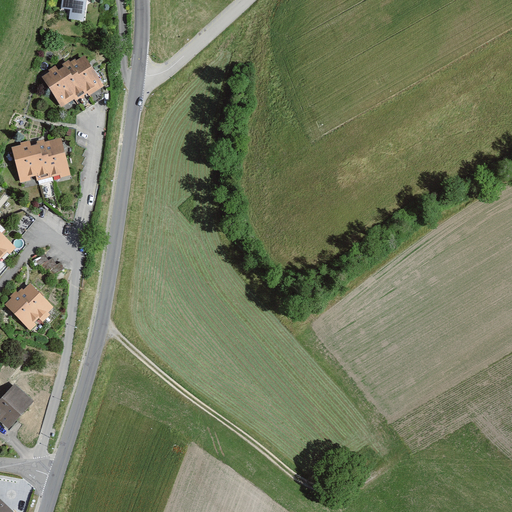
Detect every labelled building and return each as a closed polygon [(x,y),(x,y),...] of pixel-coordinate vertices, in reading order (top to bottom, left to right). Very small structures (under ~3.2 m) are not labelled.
[(62,0),(61,7),(86,11),(88,0),(62,0)] [(88,52),(46,75),(64,108),(106,85),(88,52)] [(22,146),(13,148),(21,182),(30,180),(29,177),(37,175),(38,179),(60,174),(61,176),(70,174),(61,139),(44,143),(44,140),(38,142),(39,145),(31,147),(30,141),(21,143),(22,146)] [(0,258),(7,251),(9,253),(15,247),(0,232),(0,258)] [(30,281),(9,303),(34,328),(56,306),(30,281)] [(18,383),(0,401),(0,418),(2,420),(10,429),(36,401),(18,383)] [(10,511),(0,501),(0,511),(10,511)]
